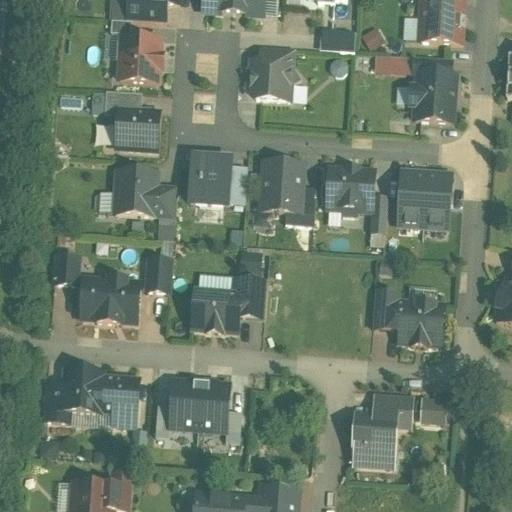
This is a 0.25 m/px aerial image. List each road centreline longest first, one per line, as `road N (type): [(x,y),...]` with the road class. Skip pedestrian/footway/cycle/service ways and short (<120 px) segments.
road 1 (residential): [(0,345),(334,373)]
road 2 (residential): [(476,157),(229,136)]
road 3 (residential): [(229,136),(234,37),(184,35),(179,132)]
road 4 (residential): [(476,157),(468,360)]
road 5 (residential): [(488,0),(476,157)]
road 6 (residential): [(334,373),(438,379),(468,360)]
road 7 (residential): [(334,373),(325,511)]
